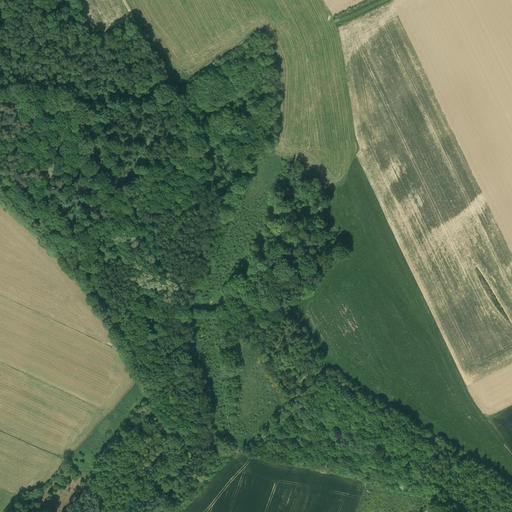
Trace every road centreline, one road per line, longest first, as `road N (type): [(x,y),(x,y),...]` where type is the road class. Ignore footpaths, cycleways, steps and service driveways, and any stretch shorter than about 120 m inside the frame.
road 1 (track): [(149,397),(130,238),(91,152),(40,0)]
road 2 (track): [(157,431),(199,420),(237,441),(260,427),(322,363),(298,308),(335,260)]
road 3 (track): [(149,397),(79,281),(0,201)]
